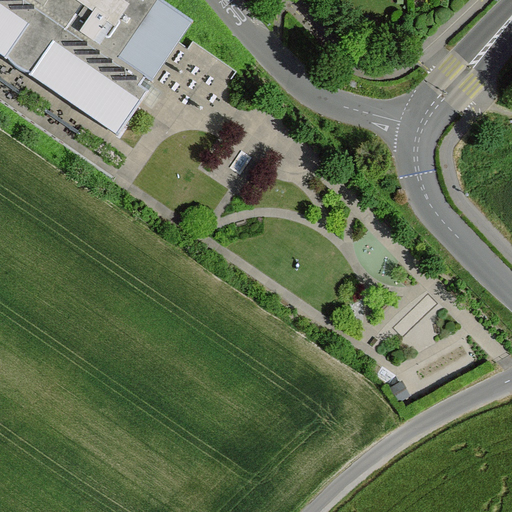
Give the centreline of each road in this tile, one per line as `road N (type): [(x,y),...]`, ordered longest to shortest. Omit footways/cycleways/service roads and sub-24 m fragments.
road 1 (residential): [(227,0),(314,92),(421,130)]
road 2 (unclassified): [(315,511),(397,438),(511,380)]
road 3 (unclassified): [(421,130),(415,157),(423,191),(511,291)]
road 4 (residential): [(511,18),(421,130)]
